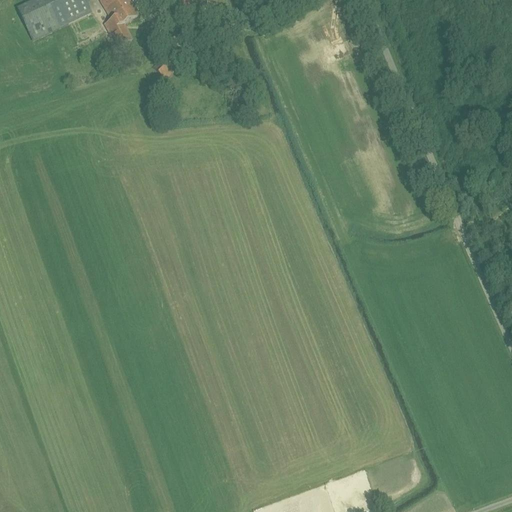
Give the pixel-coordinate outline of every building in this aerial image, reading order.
[(64,0),(37,0),(17,10),(32,42),(75,22),(64,0)] [(85,0),(64,0),(75,22),(92,14),(85,0)] [(129,0),(100,0),(108,13),(129,0)] [(113,35),(121,48),(133,41),(124,25),(139,16),(129,0),(108,13),(114,23),(107,26),(112,36),(113,35)] [(171,49),(153,69),(163,78),(161,79),(164,82),(165,80),(183,61),(171,49)] [(249,91),(238,99),(247,112),(259,103),(249,91)]
